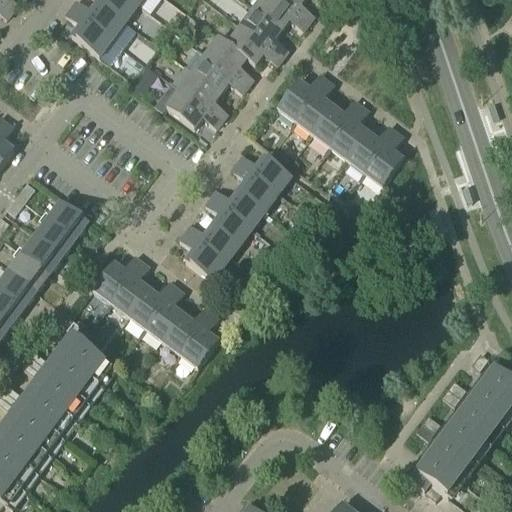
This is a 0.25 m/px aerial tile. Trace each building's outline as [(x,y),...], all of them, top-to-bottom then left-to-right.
[(4,0),(0,0),(0,8),(12,18),(18,10),(4,0)] [(127,29),(139,12),(123,0),(104,0),(98,8),(127,29)] [(148,0),(123,0),(139,12),(148,0)] [(268,0),(265,0),(254,16),(282,37),(289,28),(303,38),(309,30),(268,0)] [(304,0),(268,0),(309,30),(315,22),(301,12),(308,3),(304,0)] [(127,29),(98,8),(91,17),(77,7),(71,15),(113,46),(127,29)] [(0,20),(7,26),(12,18),(0,8),(0,20)] [(100,64),(113,46),(71,15),(65,22),(79,33),(72,43),(100,64)] [(275,47),(282,37),(254,16),(241,33),(283,64),(289,57),(275,47)] [(277,72),(283,64),(241,33),(229,50),(220,43),(219,44),(256,72),(263,62),(277,72)] [(216,48),(206,62),(248,93),(253,86),(240,76),(247,66),(256,73),(256,72),(219,44),(216,48)] [(205,62),(198,57),(186,72),(185,72),(184,73),(193,79),(221,100),(228,91),(242,101),(248,93),(206,62),(205,62)] [(157,79),(148,72),(133,91),(143,98),(157,79)] [(172,89),(180,96),(222,128),(228,120),(214,109),(221,100),(193,79),(184,73),(172,89)] [(296,129),(327,87),(319,81),(309,95),(298,87),(277,115),(296,129)] [(313,142),(334,114),(324,106),(335,93),(327,87),(296,129),(313,142)] [(172,89),(154,113),(163,119),(167,114),(169,116),(195,135),(203,125),(217,135),(222,128),(180,96),(172,89)] [(331,155),(361,113),(353,107),(343,121),(334,114),(313,142),(331,155)] [(348,168),(369,140),(359,133),(370,119),(361,113),(331,155),(348,168)] [(7,129),(0,138),(0,176),(15,157),(4,149),(14,135),(7,129)] [(365,181),(396,139),(389,133),(378,147),(369,140),(348,168),(365,181)] [(396,139),(365,181),(383,194),(404,166),(393,158),(403,144),(396,139)] [(237,170),(279,200),(292,182),(264,162),(256,173),(242,162),(237,170)] [(237,197),(266,218),(279,200),(237,170),(231,177),(245,188),(237,197)] [(17,204),(24,209),(34,196),(27,190),(17,204)] [(211,204),(253,235),(266,218),(237,197),(230,207),(216,197),(211,204)] [(15,223),(24,209),(17,204),(7,217),(15,223)] [(212,232),(240,252),(253,235),(211,204),(205,212),(219,222),(212,232)] [(46,219),(43,223),(76,247),(89,230),(62,209),(51,222),(46,219)] [(45,230),(35,243),(64,264),(76,247),(43,223),(40,227),(45,230)] [(0,226),(0,241),(8,231),(1,225),(0,226)] [(185,239),(227,269),(240,252),(212,232),(204,242),(191,231),(185,239)] [(213,288),(227,269),(185,239),(180,247),(193,257),(185,267),(213,288)] [(20,252),(17,257),(51,281),(64,264),(35,243),(26,256),(21,252),(20,252)] [(19,264),(9,277),(38,298),(51,281),(17,257),(14,261),(19,264)] [(111,310),(142,268),(134,262),(124,276),(114,268),(93,296),(111,310)] [(129,324),(150,295),(140,288),(150,274),(142,268),(111,310),(129,324)] [(0,297),(25,316),(38,298),(9,277),(0,289),(0,297)] [(146,336),(177,294),(170,289),(159,303),(150,295),(129,324),(146,336)] [(163,349),(184,321),(174,314),(184,300),(177,294),(146,336),(163,349)] [(0,324),(12,333),(25,316),(0,297),(0,324)] [(180,362),(211,320),(203,314),(193,328),(184,321),(163,349),(180,362)] [(211,320),(180,362),(198,376),(219,348),(209,340),(219,326),(211,320)] [(0,348),(12,333),(0,324),(0,348)] [(0,507),(5,511),(10,511),(22,497),(23,496),(35,479),(48,462),(58,448),(61,444),(74,427),(87,410),(87,409),(95,398),(100,392),(100,391),(113,374),(101,364),(95,360),(92,358),(95,353),(98,350),(95,348),(84,340),(88,334),(79,327),(74,333),(68,342),(72,345),(73,346),(61,362),(60,363),(50,377),(48,380),(35,397),(35,398),(22,415),(9,432),(9,433),(0,444),(0,507)] [(30,363),(42,372),(45,367),(33,358),(30,363)] [(480,377),(487,368),(489,365),(481,360),(472,372),(480,377)] [(26,368),(38,377),(42,372),(30,363),(26,368)] [(34,382),(38,377),(26,368),(22,373),(34,382)] [(511,419),(511,387),(495,375),(417,479),(411,475),(404,484),(435,507),(441,499),(448,504),(511,419)] [(449,396),(460,404),(466,396),(455,388),(449,396)] [(4,398),(15,406),(19,401),(8,392),(4,398)] [(454,413),(460,404),(449,396),(442,404),(454,413)] [(0,403),(12,412),(15,406),(4,398),(0,402),(0,403)] [(0,411),(8,417),(12,412),(0,403),(0,411)] [(423,430),(435,439),(440,431),(429,422),(423,430)] [(429,447),(435,439),(423,430),(417,438),(429,447)] [(493,492),(486,502),(495,509),(502,499),(493,492)]
